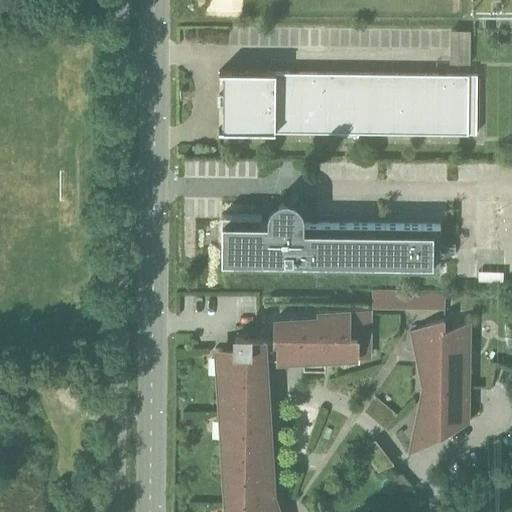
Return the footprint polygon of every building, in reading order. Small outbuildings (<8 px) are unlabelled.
[(469,65),(470,31),(450,31),(449,64),(469,65)] [(218,129),(218,131),(476,134),(476,74),(218,71),(218,74),(222,74),(222,95),(218,95),(218,107),(222,107),(222,129),(218,129)] [(260,217),(260,216),(221,216),(221,262),(232,262),(232,268),(439,271),(440,226),(302,224),(287,224),(284,218),(274,224),(260,224),(260,217)] [(371,308),(444,309),(445,291),(372,290),(371,308)] [(235,337),(234,350),(219,350),(218,415),(223,415),(222,479),(227,479),(226,511),(276,511),(272,511),(272,471),(267,471),(268,408),(263,408),(264,360),(303,360),(303,370),(325,370),(325,357),(371,358),(371,309),(348,310),(348,312),(318,312),(317,320),(274,320),(274,341),(249,340),(249,337),(235,337)] [(412,342),(443,331),(443,320),(410,331),(410,332),(411,332),(412,342)] [(469,322),(443,331),(412,342),(433,441),(467,422),(469,322)] [(364,410),(384,427),(397,414),(374,396),(364,410)] [(394,464),(375,439),(362,451),(378,472),(394,464)]
